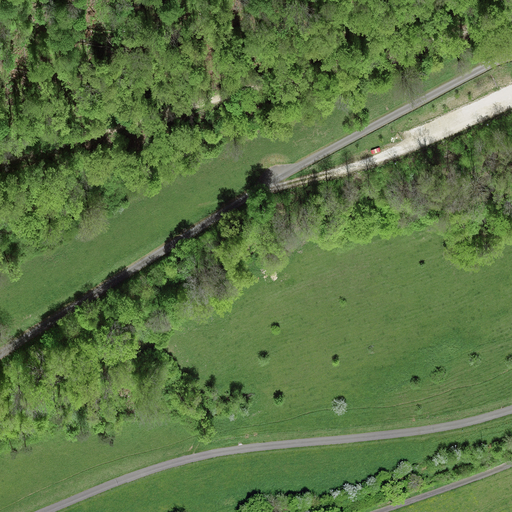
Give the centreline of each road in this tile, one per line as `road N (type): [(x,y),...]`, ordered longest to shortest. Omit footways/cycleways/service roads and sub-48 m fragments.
road 1 (residential): [(0,355),(300,165),(511,54)]
road 2 (track): [(511,18),(0,162)]
road 3 (residential): [(511,409),(438,428),(166,464),(44,511)]
